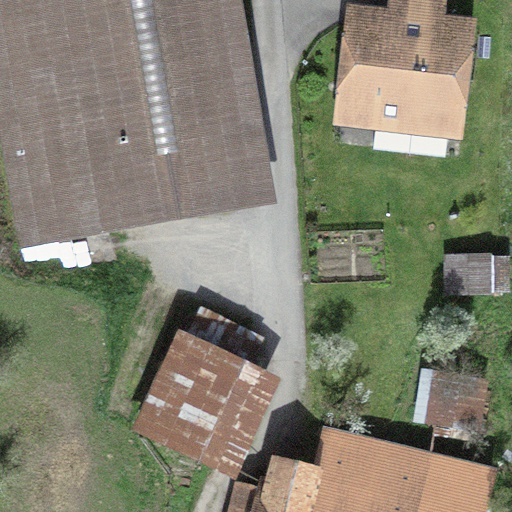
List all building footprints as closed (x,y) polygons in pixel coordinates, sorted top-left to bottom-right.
[(247,194),(213,0),(0,0),(0,61),(29,231),(247,194)] [(449,126),(460,33),(440,30),(443,0),(390,0),(387,24),(359,21),(348,114),(449,126)] [(479,259),(478,290),(505,290),(505,259),(479,259)] [(511,294),(470,295),(473,337),(511,335),(511,294)] [(197,323),(146,430),(202,457),(252,351),(197,323)] [(440,379),(434,419),(474,426),(481,386),(440,379)] [(470,511),(480,476),(323,435),(312,478),(276,469),(268,500),(244,493),(239,511),(470,511)]
